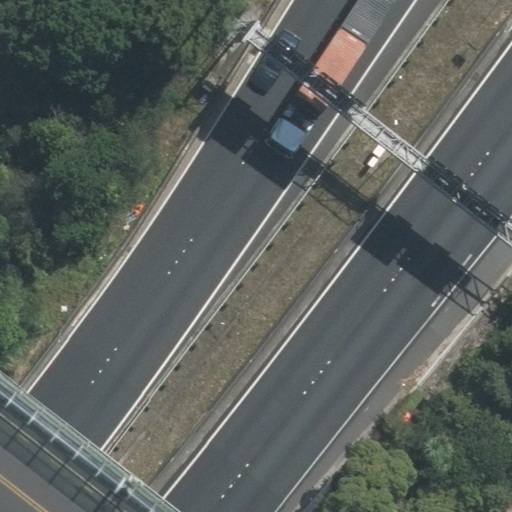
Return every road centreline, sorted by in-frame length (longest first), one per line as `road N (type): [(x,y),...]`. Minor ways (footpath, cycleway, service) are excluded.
road 1 (motorway): [(511,123),(208,511)]
road 2 (motorway): [(284,111),(0,481)]
road 3 (motorway): [(363,0),(284,111)]
road 4 (motorway): [(345,0),(284,111)]
